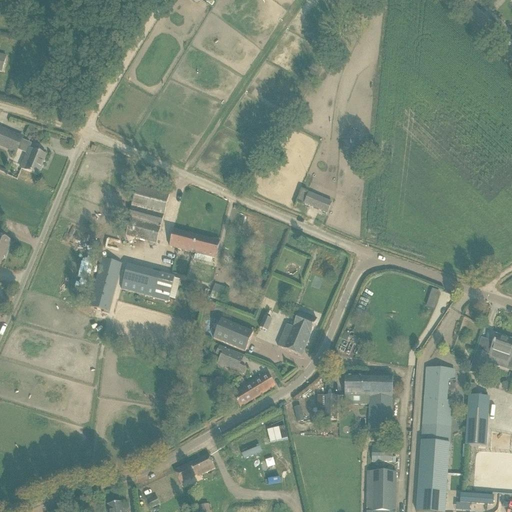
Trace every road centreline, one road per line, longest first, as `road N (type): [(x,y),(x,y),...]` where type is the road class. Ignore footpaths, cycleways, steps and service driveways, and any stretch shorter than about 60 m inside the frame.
road 1 (unclassified): [(19,511),(48,495),(162,468),(283,401),(319,364),(366,256)]
road 2 (unclassified): [(366,256),(87,132)]
road 3 (track): [(0,104),(87,132),(160,0)]
road 4 (unknown): [(479,293),(448,319),(421,365),(409,511)]
road 5 (residential): [(0,345),(87,132)]
road 6 (unclassified): [(511,304),(366,256)]
